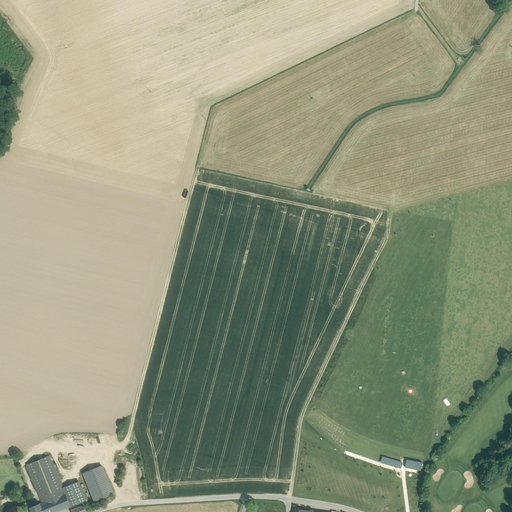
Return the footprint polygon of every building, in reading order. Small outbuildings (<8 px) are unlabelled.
[(50,456),(27,465),(42,503),(47,501),(49,500),(47,494),(56,490),(63,488),(63,487),(50,456)] [(401,469),(402,462),(382,457),(381,463),(401,469)] [(407,460),(405,467),(421,470),(422,463),(407,460)] [(102,466),(83,473),(94,501),(113,494),(102,466)] [(86,501),(79,481),(64,487),(71,506),(86,501)] [(56,490),(64,509),(71,507),(63,488),(56,490)] [(47,501),(51,511),(56,511),(64,509),(56,490),(47,494),(49,500),(47,501)] [(42,503),(40,504),(43,511),(51,511),(47,501),(42,503)]
